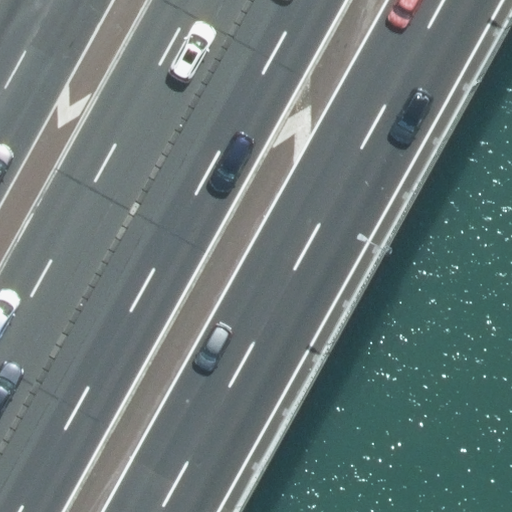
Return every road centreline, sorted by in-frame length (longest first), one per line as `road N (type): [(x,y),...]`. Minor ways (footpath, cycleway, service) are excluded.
road 1 (motorway): [(436,0),(152,511)]
road 2 (motorway): [(0,447),(247,0)]
